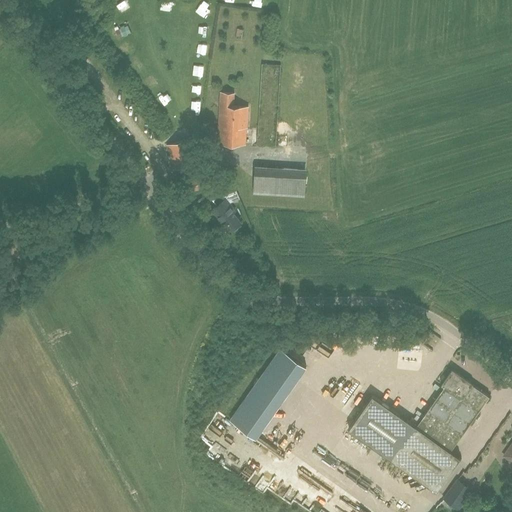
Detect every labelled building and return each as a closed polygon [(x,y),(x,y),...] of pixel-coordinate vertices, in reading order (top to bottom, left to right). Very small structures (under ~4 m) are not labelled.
[(172,10),(174,0),(172,0),(164,0),(163,8),(172,10)] [(186,0),(183,10),(193,13),(196,3),(186,0)] [(209,0),(202,10),(210,16),(219,4),(212,0),(209,0)] [(205,25),(203,36),(213,37),(214,27),(205,25)] [(127,47),(132,55),(140,50),(136,43),(127,47)] [(200,64),(199,74),(208,75),(209,65),(200,64)] [(157,80),(148,86),(153,92),(161,86),(157,80)] [(197,83),(196,91),(205,91),(206,84),(197,83)] [(247,127),(248,106),(233,105),(234,93),(221,92),(218,142),(245,144),(246,127),(247,127)] [(167,95),(160,100),(165,107),(172,102),(167,95)] [(175,169),(198,161),(191,137),(167,144),(175,169)] [(180,183),(185,196),(214,184),(208,171),(180,183)] [(275,194),(276,173),(255,172),(253,192),(275,194)] [(211,209),(225,226),(229,232),(231,230),(240,222),(233,212),(235,210),(228,202),(239,198),(236,189),(232,178),(217,184),(217,185),(207,189),(211,199),(223,194),(225,198),(211,209)] [(433,333),(426,342),(434,348),(440,339),(433,333)] [(236,417),(265,437),(314,363),(285,344),(236,417)] [(373,394),(349,428),(436,490),(460,457),(450,450),(489,395),(472,383),(472,384),(453,370),(443,384),(445,385),(416,425),(373,394)] [(357,379),(346,396),(351,400),(362,383),(357,379)] [(277,434),(272,440),(288,451),(296,440),(288,435),(285,440),(277,434)] [(459,509),(473,489),(457,478),(443,498),(459,509)]
